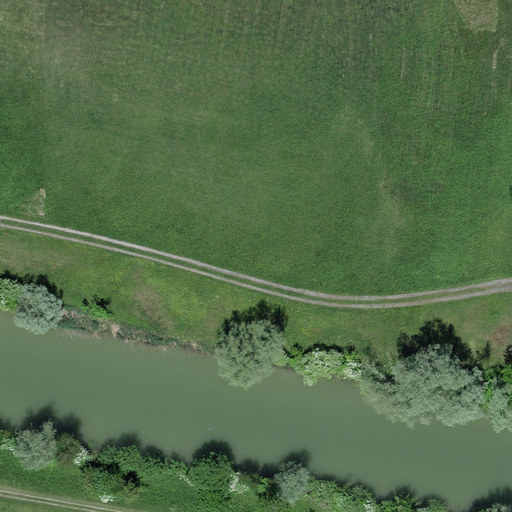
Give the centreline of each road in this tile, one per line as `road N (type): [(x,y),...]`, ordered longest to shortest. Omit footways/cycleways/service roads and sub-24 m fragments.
road 1 (track): [(511,278),(352,293),(0,214)]
road 2 (track): [(0,484),(158,511)]
